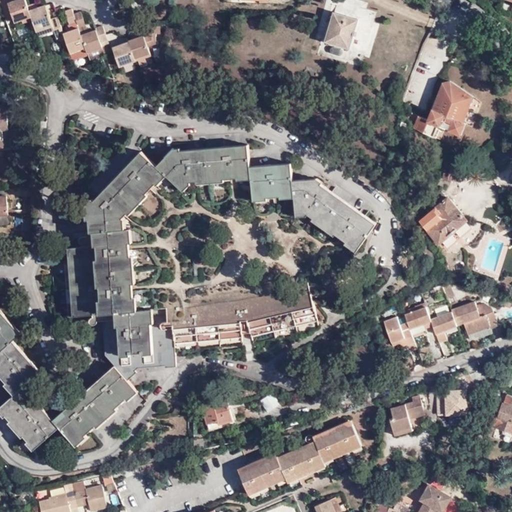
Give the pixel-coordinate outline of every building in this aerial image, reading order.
[(29,5),(27,0),(12,0),(10,1),(9,0),(0,0),(7,20),(15,18),(15,21),(23,19),(24,21),(33,19),(31,10),(29,5)] [(38,7),(31,10),(33,19),(37,30),(53,25),(55,29),(58,37),(65,35),(64,33),(58,16),(51,18),(46,5),(38,7)] [(72,8),(66,10),(70,23),(77,21),(74,13),(72,8)] [(81,10),(74,13),(77,21),(79,26),(85,23),(81,10)] [(359,19),(335,12),(327,39),(327,42),(351,48),(359,19)] [(364,21),(359,19),(351,48),(356,50),(364,21)] [(86,27),(85,23),(79,26),(79,28),(81,34),(92,30),(90,25),(86,27)] [(161,23),(147,24),(148,31),(162,30),(161,23)] [(110,42),(107,33),(104,24),(96,27),(96,29),(102,45),(110,42)] [(53,25),(37,30),(39,34),(55,29),(53,25)] [(79,28),(64,33),(65,35),(71,52),(86,47),(81,34),(79,28)] [(92,30),(81,34),(86,47),(87,52),(103,46),(102,45),(96,29),(92,30)] [(145,35),(130,40),(131,42),(138,60),(140,59),(147,57),(155,54),(151,43),(159,41),(158,35),(150,35),(146,36),(145,35)] [(138,60),(131,42),(114,47),(121,66),(138,60)] [(89,57),(105,52),(103,46),(87,52),(89,57)] [(428,121),(419,117),(416,125),(415,128),(441,142),(446,129),(462,136),(466,125),(464,123),(469,111),(474,97),(452,82),(443,84),(433,110),(428,121)] [(0,146),(9,146),(8,137),(7,136),(7,131),(8,131),(6,107),(0,106),(0,146)] [(416,125),(419,117),(409,112),(405,120),(416,125)] [(327,129),(319,139),(336,151),(343,140),(327,129)] [(175,344),(244,340),(242,303),(135,310),(130,226),(125,226),(124,214),(168,169),(186,186),(193,178),(256,173),(258,197),(272,196),(272,193),(285,192),(286,195),(299,194),(301,213),(312,212),(313,210),(318,214),(317,216),(339,232),(341,230),(351,238),(350,239),(361,247),(381,219),(327,180),(328,178),(322,174),(298,176),(297,159),(256,162),(254,142),(179,146),(162,164),(144,147),(89,202),(91,228),(96,228),(97,243),(70,244),(74,313),(102,312),(105,355),(115,367),(53,420),(23,386),(40,371),(13,339),(21,332),(0,308),(0,373),(16,392),(0,406),(0,407),(35,447),(59,427),(75,445),(136,392),(125,379),(137,368),(177,365),(175,344)] [(466,167),(446,162),(442,178),(461,183),(466,167)] [(31,174),(20,173),(19,184),(30,185),(31,174)] [(430,212),(419,221),(438,243),(467,220),(442,191),(434,199),(435,201),(427,208),(430,212)] [(0,213),(1,213),(10,212),(9,194),(0,194),(0,213)] [(453,297),(448,283),(446,283),(441,285),(446,299),(453,297)] [(312,287),(245,302),(254,338),(321,322),(312,287)] [(245,302),(242,303),(244,340),(254,338),(245,302)] [(451,313),(430,321),(433,326),(439,343),(447,340),(446,336),(444,332),(450,330),(456,327),(456,326),(455,323),(463,321),(464,324),(468,335),(490,327),(491,329),(498,326),(493,312),(480,317),(474,302),(450,311),(451,313)] [(433,326),(430,321),(425,306),(404,314),(407,323),(400,325),(397,317),(384,322),(393,346),(401,343),(406,341),(405,339),(413,336),(410,329),(423,325),(425,329),(433,326)] [(491,331),(491,329),(490,327),(468,335),(470,341),(482,336),(482,335),(491,331)] [(415,342),(413,336),(405,339),(406,341),(401,343),(402,346),(407,345),(415,342)] [(418,350),(415,342),(407,345),(410,352),(418,350)] [(366,344),(351,350),(353,356),(347,358),(352,372),(354,373),(365,369),(366,373),(376,369),(366,344)] [(453,395),(439,396),(439,415),(468,413),(466,391),(452,392),(453,395)] [(412,419),(411,413),(426,410),(422,395),(415,397),(416,402),(393,408),(396,417),(392,418),(396,431),(414,427),(412,419)] [(496,397),(488,395),(484,412),(492,414),(496,397)] [(231,397),(207,404),(212,422),(222,419),(223,422),(236,418),(231,397)] [(511,399),(504,397),(499,419),(491,417),(489,426),(496,428),(496,429),(511,433),(511,408),(510,408),(511,401),(511,399)] [(426,410),(411,413),(412,419),(427,415),(426,410)] [(261,464),(252,468),(242,472),(249,489),(259,485),(268,481),(278,477),(287,473),(289,477),(298,473),(308,469),(317,465),(326,461),(325,457),(335,453),(344,449),(353,445),(363,441),(355,424),(346,428),(336,432),(327,436),(318,440),(316,441),(317,444),(310,448),(301,452),(291,456),(282,460),(281,456),(280,456),(270,460),(261,464)] [(415,431),(414,427),(396,431),(397,435),(415,431)] [(207,438),(198,438),(199,446),(199,448),(208,447),(207,438)] [(363,441),(353,445),(355,450),(365,446),(363,441)] [(345,454),(355,450),(353,445),(344,449),(345,454)] [(345,454),(344,449),(335,453),(336,458),(345,454)] [(327,462),(336,458),(335,453),(325,457),(326,461),(327,462)] [(327,462),(326,461),(317,465),(319,470),(328,465),(327,462)] [(319,470),(317,465),(308,469),(310,474),(319,470)] [(310,474),(308,469),(298,473),(300,477),(310,474)] [(115,481),(111,471),(102,474),(106,485),(115,481)] [(287,473),(278,477),(279,482),(289,478),(289,477),(287,473)] [(300,477),(298,473),(289,477),(289,478),(291,481),(300,477)] [(270,486),(279,482),(278,477),(268,481),(270,486)] [(74,490),(71,479),(63,481),(65,492),(74,490)] [(261,490),(270,486),(268,481),(259,485),(261,490)] [(86,487),(74,490),(77,505),(90,502),(91,509),(99,507),(99,505),(102,505),(102,506),(108,505),(103,483),(86,487)] [(259,485),(249,489),(251,494),(261,490),(259,485)] [(421,500),(424,502),(427,496),(441,504),(438,510),(440,510),(442,511),(444,511),(452,497),(438,489),(436,492),(428,488),(421,500)] [(77,505),(74,490),(65,492),(51,496),(50,497),(41,499),(43,511),(57,511),(58,511),(57,511),(62,511),(65,511),(72,510),(71,506),(77,505)] [(438,511),(440,510),(438,510),(441,504),(427,496),(424,502),(425,503),(420,511),(438,511)] [(342,511),(337,498),(332,500),(337,511),(342,511)] [(337,511),(332,500),(317,506),(319,511),(337,511)]
